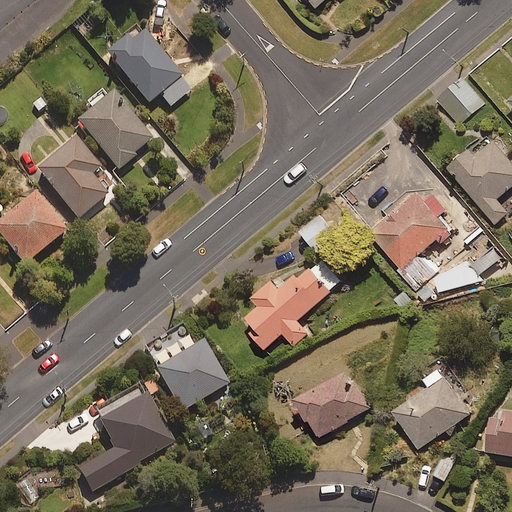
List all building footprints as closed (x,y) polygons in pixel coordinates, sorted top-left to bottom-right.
[(311,0),(319,8),(328,0),(311,0)] [(193,90),(144,28),(111,54),(150,105),(162,95),(172,107),(193,90)] [(461,126),(487,101),(462,76),(436,101),(461,126)] [(156,141),(109,88),(88,107),(93,113),(80,124),(122,171),(156,141)] [(102,170),(78,139),(39,170),(80,220),(109,197),(93,177),(102,170)] [(511,189),(511,160),(496,140),(477,155),(475,151),(452,169),(497,225),(510,214),(499,200),(511,189)] [(21,149),(11,159),(27,175),(37,165),(21,149)] [(69,231),(38,193),(0,225),(0,233),(27,266),(69,231)] [(438,272),(422,255),(438,240),(443,245),(455,234),(444,221),(453,212),(436,194),(427,203),(419,195),(373,237),(420,288),(438,272)] [(329,242),(313,222),(302,231),(317,251),(329,242)] [(345,283),(326,261),(316,270),(312,266),(282,291),(275,283),(248,306),(254,314),(249,319),(258,330),(253,335),(267,351),(285,335),(295,347),(311,334),(300,321),(345,283)] [(231,384),(207,343),(199,348),(186,327),(147,351),(184,412),(231,384)] [(474,414),(444,371),(429,381),(433,387),(396,413),(422,450),(474,414)] [(373,408),(352,372),(298,403),(319,439),(373,408)] [(177,442),(141,387),(98,415),(119,449),(81,472),(94,493),(177,442)] [(511,412),(508,412),(507,422),(496,421),(491,453),(511,456),(511,412)] [(445,450),(432,477),(445,483),(459,457),(445,450)]
